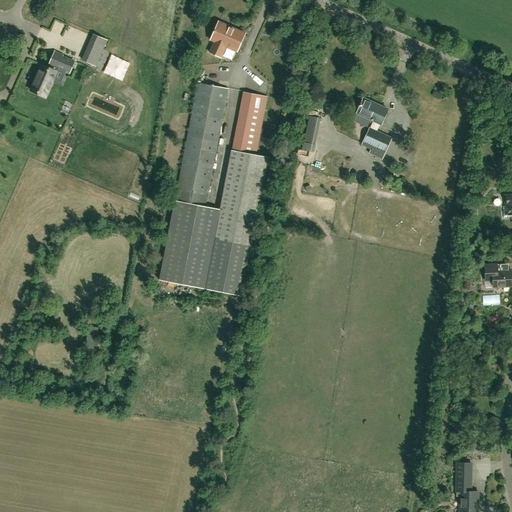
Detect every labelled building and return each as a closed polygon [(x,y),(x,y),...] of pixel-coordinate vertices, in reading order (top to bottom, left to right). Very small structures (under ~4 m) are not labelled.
[(292,10),(289,18),(295,20),(298,12),(292,10)] [(237,51),(245,33),(218,22),(210,40),(211,40),(211,39),(215,41),(210,52),(221,57),(226,46),(237,51)] [(95,66),(102,49),(106,40),(94,34),(90,44),(89,48),(83,61),(91,64),(95,66)] [(63,55),(54,51),(48,64),(49,65),(49,67),(41,63),(28,91),(46,99),(54,81),(59,69),(66,72),(70,74),(75,61),(63,56),(63,55)] [(228,88),(198,83),(176,198),(205,204),(228,88)] [(255,155),(267,96),(244,91),(232,150),(214,238),(250,246),(268,157),(255,155)] [(388,109),(364,98),(361,104),(360,104),(357,112),(373,120),(363,142),(384,152),(391,137),(377,131),(380,123),(381,123),(385,115),(388,109)] [(313,152),(316,138),(320,119),(309,116),(304,142),(303,142),(302,150),(313,152)] [(504,218),(511,217),(511,196),(506,196),(506,207),(503,207),(504,218)] [(220,209),(205,207),(175,201),(171,227),(159,280),(241,296),(247,264),(250,246),(231,242),(214,238),(220,209)] [(470,245),(476,240),(468,231),(462,236),(470,245)] [(497,271),(497,264),(484,265),(485,280),(492,280),(493,287),(497,290),(500,287),(511,285),(511,270),(511,271),(497,271)] [(477,511),(478,491),(469,491),(470,480),(470,467),(457,467),(456,491),(460,491),(459,511),(477,511)]
